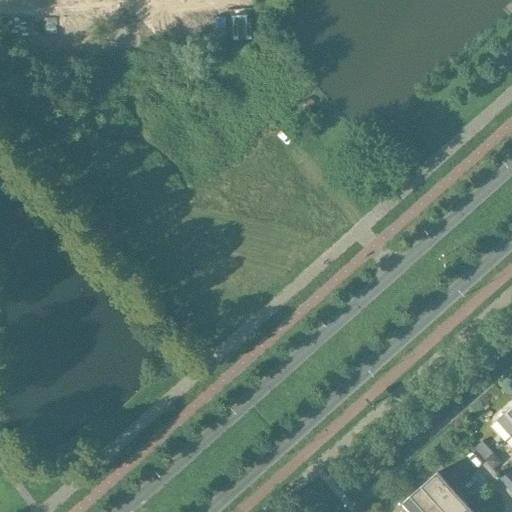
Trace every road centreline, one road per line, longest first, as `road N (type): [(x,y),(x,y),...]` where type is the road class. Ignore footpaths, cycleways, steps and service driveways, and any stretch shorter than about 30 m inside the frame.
road 1 (secondary): [(511,165),(123,511)]
road 2 (secondary): [(207,511),(511,242)]
